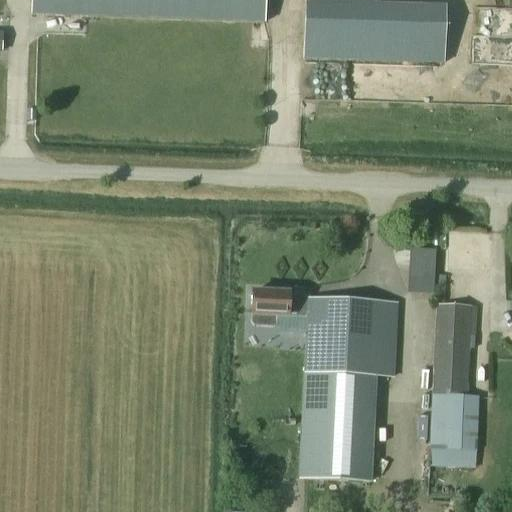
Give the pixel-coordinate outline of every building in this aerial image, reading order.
[(30,0),(30,17),(264,25),(265,0),(30,0)] [(444,66),(446,6),(302,2),(301,61),(444,66)] [(252,293),(251,317),(250,323),(254,327),(272,328),(275,325),(275,317),(305,319),(308,301),(308,296),(252,293)] [(305,319),(302,373),(297,481),(367,484),(372,376),(392,377),(395,305),(308,301),(305,319)] [(471,308),(435,306),(431,396),(429,451),(476,453),(478,398),(466,398),(471,308)]
